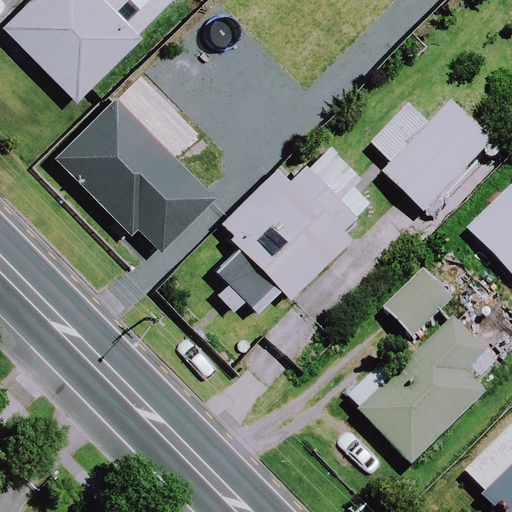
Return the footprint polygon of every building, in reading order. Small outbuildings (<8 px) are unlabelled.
[(177,0),(176,0),(32,0),(0,31),(0,32),(70,104),(177,0)] [(285,28),(258,0),(226,0),(183,42),(225,85),(285,28)] [(158,116),(130,86),(51,161),(144,259),(204,202),(139,134),(158,116)] [(488,146),(450,108),(427,131),(407,112),(370,150),(391,170),(381,180),(419,217),(488,146)] [(357,230),(288,159),(216,229),(239,253),(214,278),(250,315),(274,292),(284,301),(357,230)] [(511,189),(465,234),(511,284),(511,189)] [(451,302),(422,272),(380,313),(409,343),(451,302)] [(501,376),(449,325),(388,388),(374,375),(343,407),(409,471),(501,376)] [(511,511),(511,430),(459,481),(489,511),(511,511)]
